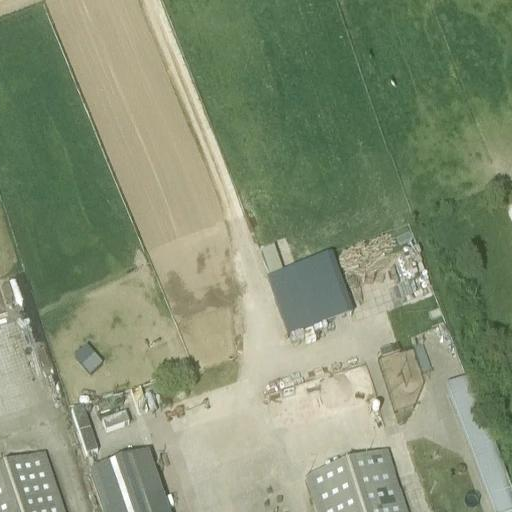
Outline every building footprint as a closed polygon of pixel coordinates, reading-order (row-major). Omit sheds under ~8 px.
[(272,277),(284,273),(275,248),(263,252),(272,277)] [(336,258),(269,278),(288,339),(355,319),(336,258)] [(157,320),(166,342),(180,336),(172,315),(157,320)] [(451,386),(492,511),(511,511),(511,488),(475,378),(451,386)] [(402,511),(393,480),(387,461),(385,455),(306,480),(315,511),(402,511)] [(165,511),(146,456),(89,476),(101,511),(165,511)] [(0,471),(0,511),(60,511),(42,457),(0,471)]
